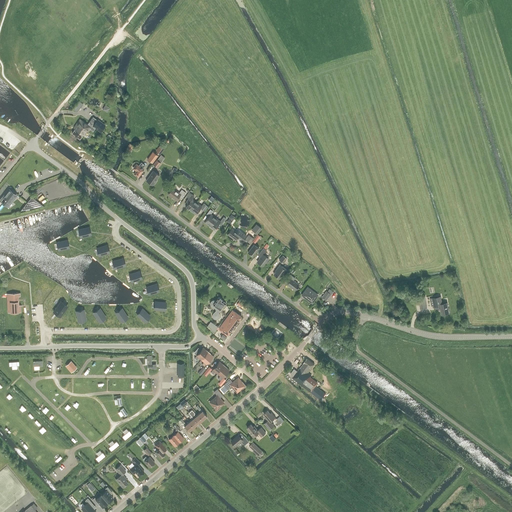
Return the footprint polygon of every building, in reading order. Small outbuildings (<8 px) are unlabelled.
[(81,102),(74,110),(77,112),(84,105),(81,102)] [(91,122),(89,126),(80,119),(74,127),(76,128),(72,133),(80,139),(84,134),(85,135),(90,129),(93,131),(95,128),(100,132),(105,125),(98,120),(94,125),(91,122)] [(153,163),(158,155),(153,151),(147,159),(153,163)] [(158,167),(165,157),(161,155),(157,160),(153,164),(158,167)] [(138,177),(144,170),(143,169),(145,165),(141,162),(139,165),(136,163),(132,168),(136,171),(134,174),(138,177)] [(153,185),(154,185),(156,182),(156,181),(160,175),(153,170),(146,181),(153,185)] [(12,199),(16,194),(9,188),(2,196),(6,200),(3,203),(2,203),(6,206),(7,206),(13,201),(12,199)] [(182,198),(186,193),(182,190),(179,193),(172,189),(168,194),(176,200),(180,195),(182,198)] [(194,196),(192,194),(190,193),(187,197),(189,198),(186,202),(188,204),(186,207),(191,211),(197,202),(192,199),(194,196)] [(39,202),(32,197),(20,211),(43,206),(39,202)] [(208,206),(206,205),(204,203),(202,206),(197,202),(191,211),(195,214),(200,208),(204,212),(208,206)] [(209,226),(215,217),(211,214),(213,211),(210,209),(206,214),(209,216),(204,222),(209,226)] [(221,225),(226,219),(224,217),(220,221),(215,217),(209,226),(214,230),(219,224),(221,225)] [(252,230),(257,234),(262,229),(256,224),(252,230)] [(79,230),(80,237),(91,235),(89,227),(79,230)] [(246,236),(243,234),(239,230),(237,233),(232,229),(227,234),(235,240),(238,237),(240,238),(239,239),(243,241),(246,236)] [(250,243),(254,239),(249,235),(245,239),(250,243)] [(57,243),(58,250),(69,247),(67,240),(57,243)] [(253,256),(259,248),(254,244),(248,252),(253,256)] [(107,245),(97,248),(99,255),(109,252),(107,245)] [(266,256),(264,255),(267,251),(263,248),(258,254),(259,258),(260,259),(257,262),(263,266),(264,264),(264,262),(269,262),(268,256),(266,256)] [(123,258),(112,262),(114,269),(125,265),(123,258)] [(282,275),(287,269),(280,264),(276,270),(276,271),(274,274),(279,278),(282,275)] [(34,279),(37,274),(29,269),(24,277),(27,279),(29,276),(34,279)] [(139,271),(129,275),(131,282),(142,278),(139,271)] [(295,278),(296,276),(293,274),(292,276),(290,274),(286,280),(288,282),(287,284),(295,290),(299,285),(293,281),(295,278)] [(49,293),(52,289),(44,283),(39,291),(43,293),(44,290),(49,293)] [(157,284),(146,287),(149,294),(159,291),(157,284)] [(306,289),(302,295),(312,303),(316,297),(315,296),(316,294),(309,289),(308,291),(306,289)] [(326,291),(321,297),(326,300),(331,294),(326,291)] [(19,294),(19,293),(9,294),(9,300),(11,300),(11,302),(8,302),(8,308),(11,308),(11,312),(13,312),(13,313),(16,313),(16,312),(18,312),(17,294),(19,294)] [(447,302),(442,303),(440,296),(430,298),(432,306),(434,305),(434,309),(435,309),(440,308),(442,315),(449,313),(447,302)] [(221,310),(226,303),(222,300),(219,297),(216,301),(214,300),(212,301),(211,302),(210,304),(211,305),(212,307),(214,308),(215,307),(216,309),(217,309),(215,312),(213,313),(212,315),(212,317),(214,319),(216,320),(218,319),(219,318),(220,316),(220,314),(218,313),(221,310)] [(426,308),(424,297),(418,299),(420,309),(426,308)] [(60,302),(53,311),(60,316),(67,306),(60,302)] [(154,309),(165,310),(166,303),(155,302),(154,309)] [(93,313),(99,322),(106,318),(99,309),(93,313)] [(116,313),(121,322),(128,317),(122,309),(116,313)] [(137,315),(145,322),(150,316),(142,309),(137,315)] [(76,311),(79,322),(86,320),(84,310),(76,311)] [(228,334),(241,316),(232,310),(219,328),(225,332),(228,334)] [(214,333),(218,327),(210,322),(207,327),(214,333)] [(201,360),(208,351),(206,350),(203,348),(196,356),(194,358),(197,360),(199,358),(201,360)] [(206,364),(213,356),(210,354),(210,353),(208,351),(201,360),(204,362),(202,364),(204,366),(206,364)] [(151,356),(147,356),(147,369),(151,368),(151,369),(156,369),(156,365),(152,365),(151,356)] [(318,383),(310,377),(311,375),(308,373),(314,364),(307,359),(304,363),(297,372),(294,369),(290,374),(293,376),(292,378),(306,388),(310,392),(321,400),(326,394),(316,386),(318,383)] [(65,366),(71,373),(76,368),(71,362),(65,366)] [(217,374),(225,365),(223,364),(222,364),(219,362),(213,369),(213,370),(211,372),(213,374),(215,371),(217,374)] [(222,378),(229,370),(226,368),(227,367),(225,365),(217,374),(220,376),(218,378),(220,380),(222,378)] [(241,389),(241,390),(246,386),(242,381),(241,382),(238,378),(233,383),(230,379),(224,385),(228,390),(232,386),(237,392),(241,389)] [(224,403),(219,398),(223,395),(217,389),(214,392),(217,396),(210,402),(217,410),(214,412),(215,412),(221,407),(220,406),(224,403)] [(202,420),(198,414),(196,416),(194,414),(195,413),(192,410),(189,413),(191,416),(193,418),(198,424),(202,420)] [(271,422),(275,417),(271,412),(270,413),(268,410),(264,414),(265,416),(264,417),(268,421),(264,423),(269,429),(274,426),(271,422)] [(202,411),(198,414),(202,420),(207,416),(202,411)] [(284,421),(280,417),(275,421),(279,425),(284,421)] [(193,418),(189,422),(193,427),(198,424),(193,418)] [(193,427),(189,422),(186,424),(182,419),(180,420),(185,426),(184,426),(189,431),(193,427)] [(261,437),(266,433),(261,427),(258,430),(254,426),(253,427),(251,424),(247,428),(249,430),(248,431),(253,437),(258,433),(261,437)] [(125,435),(122,437),(125,440),(131,434),(129,431),(128,431),(125,435)] [(178,431),(173,435),(179,442),(184,438),(178,432),(178,431)] [(179,442),(173,435),(169,439),(174,446),(179,442)] [(245,445),(249,442),(245,436),(242,439),(239,435),(231,441),(236,446),(241,441),(245,445)] [(110,447),(109,448),(111,451),(119,445),(117,441),(114,444),(110,447)] [(160,448),(163,445),(159,441),(154,445),(158,449),(155,452),(160,458),(165,454),(160,448)] [(263,451),(257,446),(254,450),(259,455),(263,451)] [(98,456),(96,458),(98,461),(105,456),(103,453),(102,453),(98,456)] [(137,465),(140,462),(135,457),(132,460),(137,465)] [(155,463),(149,457),(147,458),(146,457),(143,459),(144,461),(149,467),(155,463)] [(123,487),(128,483),(124,478),(125,477),(122,474),(126,471),(120,465),(116,469),(121,475),(116,479),(123,487)] [(144,472),(139,466),(137,467),(135,465),(130,469),(133,474),(135,472),(139,476),(144,472)] [(109,493),(111,491),(107,487),(105,489),(106,490),(101,495),(108,503),(113,498),(109,493)] [(68,499),(75,507),(79,503),(72,495),(68,499)] [(108,503),(101,495),(96,499),(95,498),(92,500),(96,504),(98,502),(102,507),(108,503)] [(88,503),(82,508),(85,511),(95,511),(90,505),(92,503),(88,498),(86,500),(88,503)]
